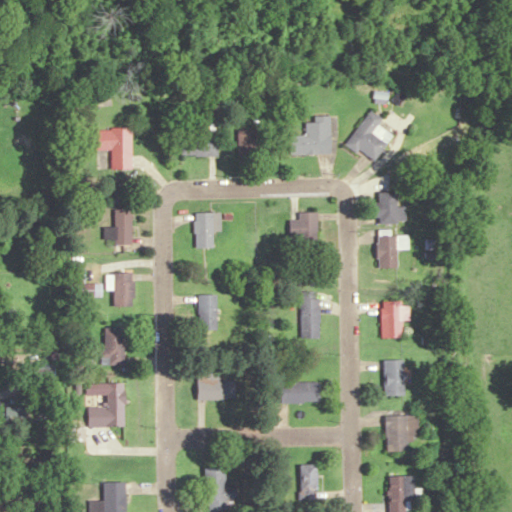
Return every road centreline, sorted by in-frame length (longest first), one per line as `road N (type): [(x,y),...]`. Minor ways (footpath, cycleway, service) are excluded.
road 1 (residential): [(352,511),(341,191),(333,183),(167,193)]
road 2 (residential): [(169,511),(161,209),(167,193)]
road 3 (residential): [(167,438),(349,434)]
